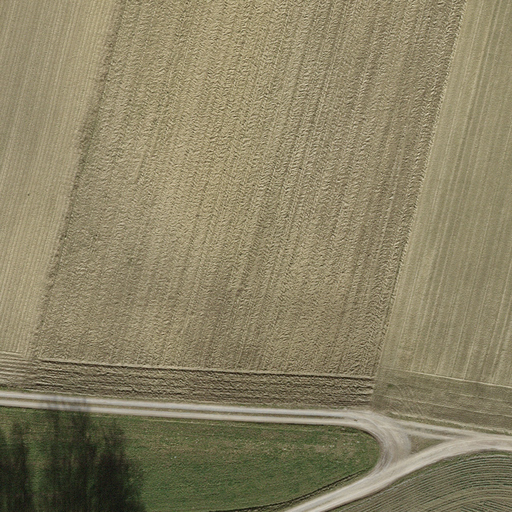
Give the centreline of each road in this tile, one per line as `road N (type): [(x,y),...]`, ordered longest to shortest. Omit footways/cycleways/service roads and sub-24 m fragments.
road 1 (track): [(511,440),(380,418),(0,391)]
road 2 (track): [(493,435),(301,511)]
